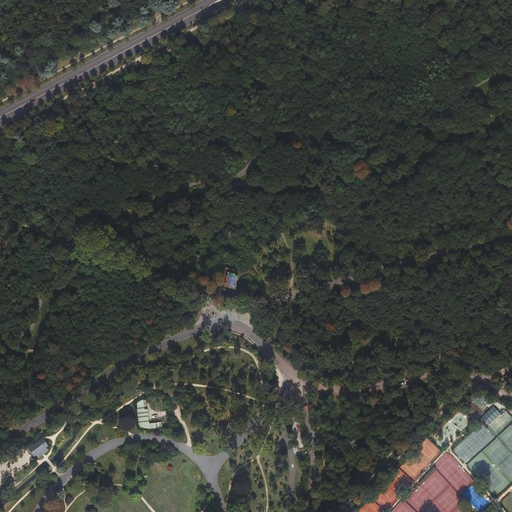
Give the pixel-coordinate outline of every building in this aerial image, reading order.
[(225,286),(235,288),(237,275),(235,275),(235,273),(229,272),(229,268),(224,267),(222,276),(227,277),(225,286)] [(480,409),(487,395),(485,395),(484,395),(474,394),(471,396),(470,396),(471,402),(465,406),(468,409),(473,405),(481,414),(483,413),(480,409)] [(144,399),(137,401),(137,403),(139,424),(141,427),(155,429),(162,427),(162,421),(156,422),(150,423),(148,408),(145,409),(144,400),(144,399)] [(481,414),(473,405),(468,409),(476,419),(481,414)] [(489,424),(504,410),(501,407),(498,409),(494,405),(481,416),(489,424)] [(44,447),(46,446),(41,440),(28,450),(33,456),(35,454),(37,457),(43,453),(46,450),(44,447)]
